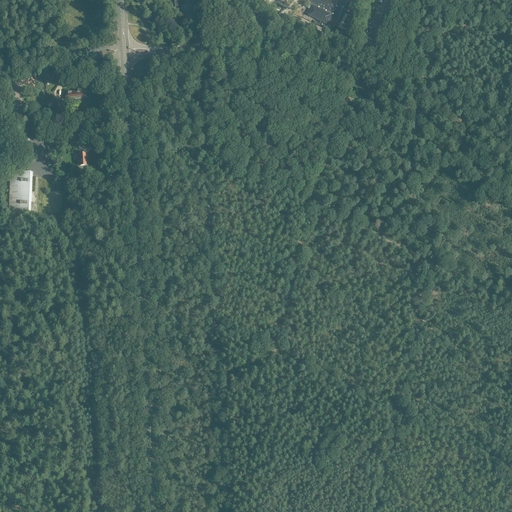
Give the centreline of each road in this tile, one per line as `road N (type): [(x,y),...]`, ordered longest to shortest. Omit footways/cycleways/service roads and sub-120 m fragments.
road 1 (track): [(225,511),(201,50)]
road 2 (secondary): [(155,511),(125,52)]
road 3 (tertiary): [(511,178),(319,65),(230,50),(125,52)]
road 4 (track): [(0,229),(140,269)]
road 5 (tertiary): [(0,53),(125,52)]
